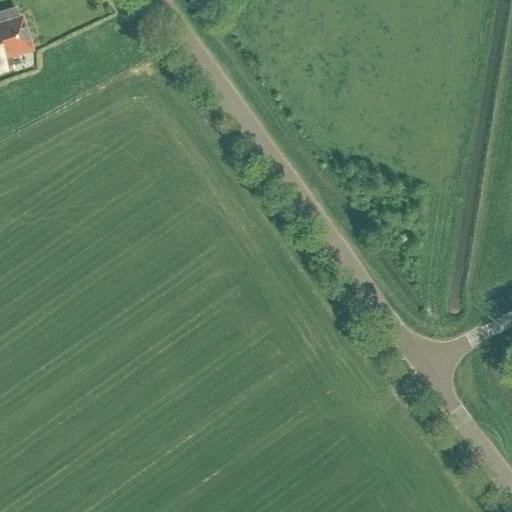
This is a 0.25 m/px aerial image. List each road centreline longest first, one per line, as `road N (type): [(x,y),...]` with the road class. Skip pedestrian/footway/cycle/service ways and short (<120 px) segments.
road 1 (tertiary): [(422,367),(154,0)]
road 2 (tertiary): [(511,491),(422,367)]
